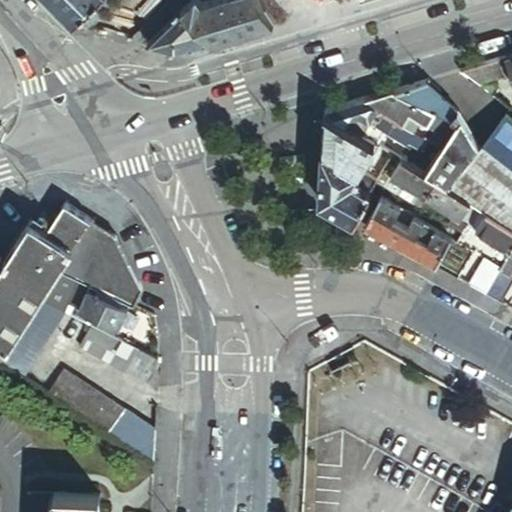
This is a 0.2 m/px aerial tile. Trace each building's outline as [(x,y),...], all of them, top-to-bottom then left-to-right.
[(62,0),(79,16),(94,0),(62,0)] [(118,0),(94,0),(79,16),(89,26),(92,27),(118,0)] [(205,0),(191,0),(184,7),(218,39),(277,21),(263,0),(205,0),(206,0),(205,0)] [(218,39),(184,7),(149,43),(178,51),(218,39)] [(507,77),(502,58),(464,69),(482,84),(495,80),(507,77)] [(459,110),(427,80),(396,90),(447,116),(451,118),(459,110)] [(500,85),(495,80),(482,84),(494,93),(500,85)] [(511,94),(500,85),(494,93),(511,107),(511,105),(511,94)] [(447,116),(396,90),(367,99),(401,120),(405,123),(412,113),(416,111),(417,116),(438,130),(447,116)] [(401,120),(367,99),(327,111),(351,126),(357,117),(369,125),(372,120),(374,121),(392,133),(394,130),(401,120)] [(438,180),(448,186),(480,146),(459,110),(451,118),(457,121),(442,147),(426,173),(438,180)] [(364,135),(351,126),(327,111),(324,148),(361,170),(366,163),(378,143),(364,135)] [(511,116),(507,113),(480,146),(448,186),(473,202),(481,207),(488,211),(511,226),(511,116)] [(431,140),(442,147),(457,121),(451,118),(447,116),(438,130),(431,140)] [(357,117),(351,126),(364,135),(374,121),(372,120),(369,125),(357,117)] [(405,123),(401,120),(394,130),(392,133),(409,143),(411,140),(418,145),(424,135),(405,123)] [(383,146),(378,143),(366,163),(373,167),(381,166),(383,163),(376,158),(383,146)] [(390,166),(397,155),(383,146),(376,158),(383,163),(390,166)] [(361,170),(324,148),(321,201),(357,221),(374,192),(365,187),(359,183),(363,177),(359,175),(361,170)] [(392,178),(404,159),(397,155),(390,166),(385,173),(392,178)] [(438,180),(426,173),(404,159),(392,178),(397,181),(401,183),(422,196),(427,199),(438,180)] [(366,163),(361,170),(368,175),(373,167),(366,163)] [(380,182),(385,173),(390,166),(383,163),(381,166),(374,178),(380,182)] [(373,167),(368,175),(374,178),(381,166),(373,167)] [(368,175),(361,170),(359,175),(363,177),(359,183),(365,187),(368,181),(374,178),(368,175)] [(392,178),(385,173),(380,182),(392,189),(397,181),(392,178)] [(374,192),(380,182),(374,178),(368,181),(365,187),(374,192)] [(473,202),(448,186),(438,180),(427,199),(432,202),(456,217),(461,221),(473,202)] [(397,181),(392,189),(396,191),(401,183),(397,181)] [(396,191),(417,204),(422,196),(401,183),(396,191)] [(422,207),(427,199),(422,196),(417,204),(422,207)] [(435,266),(452,239),(437,230),(433,237),(431,240),(420,233),(422,230),(426,223),(416,217),(411,226),(397,217),(402,208),(385,198),(368,225),(435,266)] [(432,202),(427,199),(422,207),(427,210),(432,202)] [(469,225),(481,207),(473,202),(461,221),(469,225)] [(0,265),(0,360),(40,298),(59,268),(90,220),(65,204),(48,232),(29,220),(0,265)] [(477,230),(488,211),(481,207),(469,225),(477,230)] [(411,226),(416,217),(402,208),(397,217),(411,226)] [(511,252),(511,251),(511,226),(488,211),(477,230),(511,252)] [(465,233),(469,225),(461,221),(456,217),(451,224),(465,233)] [(111,232),(90,220),(59,268),(91,285),(131,305),(141,286),(111,232)] [(437,230),(426,223),(422,230),(433,237),(437,230)] [(433,237),(422,230),(420,233),(431,240),(433,237)] [(511,273),(511,251),(511,252),(501,268),(486,293),(502,302),(511,286),(511,274),(511,273)] [(486,293),(501,268),(488,260),(473,284),(486,293)] [(91,285),(59,268),(40,298),(63,310),(91,324),(95,316),(118,328),(125,309),(89,290),(91,285)] [(40,298),(0,360),(0,363),(23,378),(63,310),(40,298)] [(159,370),(158,357),(91,324),(79,345),(159,392),(159,370)] [(48,394),(108,433),(123,409),(63,370),(48,394)] [(108,433),(131,448),(141,432),(157,441),(157,432),(123,409),(108,433)] [(141,432),(131,448),(154,463),(157,441),(141,432)] [(95,511),(96,496),(29,494),(28,511),(95,511)]
